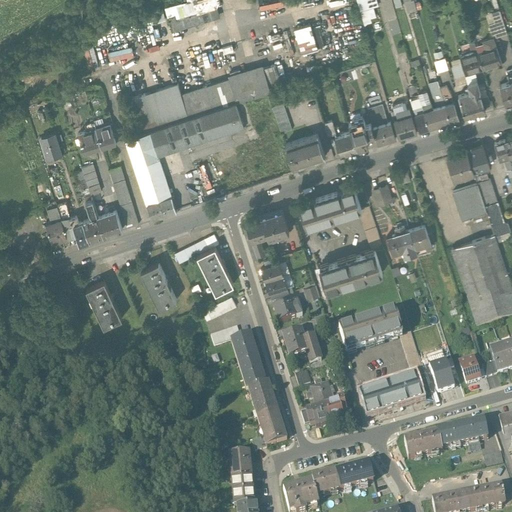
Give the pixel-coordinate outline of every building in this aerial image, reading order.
[(215,0),(212,0),(167,13),(172,31),(221,17),(215,0)] [(356,0),(360,12),(377,7),(375,0),(356,0)] [(399,0),(390,0),(403,43),(412,40),(399,0)] [(413,0),(403,0),(408,13),(416,11),(413,0)] [(499,10),(491,12),(494,20),(495,21),(489,23),(493,37),(506,33),(499,10)] [(294,26),(298,52),(316,49),(312,23),(294,26)] [(151,27),(145,29),(153,50),(159,48),(151,27)] [(493,37),(483,40),(486,49),(476,51),(482,69),(501,63),(493,37)] [(457,48),(460,56),(476,51),(474,42),(457,48)] [(441,50),(432,53),(438,71),(447,67),(441,50)] [(476,51),(460,56),(461,59),(465,74),(482,69),(476,51)] [(417,59),(409,62),(412,70),(420,68),(417,59)] [(461,59),(448,63),(452,78),(465,74),(461,59)] [(281,64),(275,66),(275,64),(263,68),(269,87),(286,81),(281,64)] [(263,68),(242,75),(241,69),(228,74),(230,79),(229,79),(236,102),(270,90),(269,87),(263,68)] [(229,79),(180,95),(188,118),(236,102),(229,79)] [(511,81),(509,82),(500,85),(506,105),(511,103),(511,81)] [(438,82),(429,85),(436,108),(445,105),(440,89),(438,82)] [(477,82),(467,85),(470,93),(458,96),(464,118),(485,111),(479,90),(477,82)] [(177,84),(127,100),(138,134),(188,118),(180,95),(177,84)] [(451,103),(447,87),(440,89),(445,105),(451,103)] [(427,92),(419,95),(419,96),(422,105),(430,103),(427,92)] [(419,96),(410,99),(413,106),(418,105),(419,106),(422,105),(419,96)] [(284,101),(272,105),(277,120),(281,132),(293,128),(284,101)] [(138,134),(126,138),(147,204),(170,196),(158,155),(244,126),(236,102),(188,118),(138,134)] [(417,132),(412,116),(411,116),(409,109),(405,110),(403,102),(398,104),(408,135),(417,132)] [(434,109),(432,109),(430,103),(422,105),(429,128),(439,125),(434,109)] [(451,103),(445,105),(450,122),(458,119),(454,103),(451,103)] [(408,135),(398,104),(394,105),(396,113),(392,114),(394,121),(398,137),(408,135)] [(422,105),(419,106),(418,105),(413,106),(420,131),(429,128),(422,105)] [(450,122),(445,105),(436,108),(434,109),(439,125),(450,122)] [(371,123),(373,128),(381,126),(388,124),(382,106),(367,110),(371,123)] [(364,118),(349,123),(351,132),(357,150),(368,147),(364,137),(375,134),(373,128),(371,123),(366,125),(364,118)] [(281,132),(277,120),(256,127),(260,139),(281,132)] [(332,121),(324,123),(328,135),(335,133),(334,128),(332,121)] [(381,126),(387,143),(395,141),(390,123),(388,124),(381,126)] [(111,124),(96,128),(102,146),(116,142),(114,135),(117,135),(114,126),(112,127),(111,124)] [(375,134),(378,146),(387,143),(381,126),(373,128),(375,134)] [(351,132),(340,135),(338,127),(334,128),(335,133),(336,136),(335,137),(340,155),(357,150),(351,132)] [(96,128),(78,134),(84,152),(102,146),(96,128)] [(56,133),(42,137),(46,151),(44,151),(47,160),(63,155),(56,133)] [(319,134),(286,145),(294,168),(326,157),(319,134)] [(511,160),(505,140),(494,144),(499,159),(504,157),(507,168),(511,166),(511,160)] [(482,146),(467,151),(474,173),(489,168),(482,146)] [(467,151),(447,157),(455,180),(474,173),(467,151)] [(93,164),(82,168),(85,179),(88,186),(89,186),(89,187),(99,183),(93,164)] [(139,224),(120,165),(109,169),(127,228),(139,224)] [(407,171),(402,173),(404,183),(410,181),(407,171)] [(85,179),(79,181),(84,198),(91,196),(88,186),(85,179)] [(490,179),(477,183),(477,184),(482,199),(494,195),(495,195),(490,179)] [(99,183),(89,187),(89,186),(88,186),(90,195),(99,192),(99,191),(102,191),(99,183)] [(477,184),(452,192),(462,221),(487,213),(482,199),(477,184)] [(353,186),(327,195),(335,219),(357,211),(361,210),(353,186)] [(386,186),(380,188),(384,203),(391,201),(386,186)] [(380,188),(373,190),(378,205),(384,203),(380,188)] [(117,209),(106,213),(99,192),(90,195),(91,196),(92,200),(103,236),(123,230),(117,209)] [(327,195),(300,204),(308,228),(335,219),(327,195)] [(497,202),(496,203),(494,195),(482,199),(487,213),(494,236),(495,237),(510,233),(508,225),(505,226),(497,202)] [(170,196),(147,204),(152,219),(176,211),(171,196),(170,196)] [(103,236),(92,200),(85,202),(88,213),(92,218),(83,221),(89,240),(103,236)] [(76,215),(70,217),(66,202),(57,205),(67,237),(67,238),(77,235),(79,243),(89,240),(83,221),(79,222),(76,215)] [(57,205),(47,208),(51,221),(46,223),(52,243),(61,240),(61,239),(67,237),(57,205)] [(375,227),(369,207),(361,210),(357,211),(364,230),(375,227)] [(281,209),(261,216),(267,236),(268,238),(288,232),(281,209)] [(267,236),(261,216),(245,221),(252,242),(260,239),(267,236)] [(425,225),(409,230),(415,248),(416,253),(432,248),(425,225)] [(404,226),(399,228),(406,252),(403,253),(405,260),(417,256),(416,253),(415,248),(409,230),(406,231),(404,226)] [(375,227),(364,230),(371,250),(374,249),(382,246),(375,227)] [(394,235),(385,238),(391,256),(403,253),(406,252),(399,228),(392,230),(394,235)] [(494,236),(451,250),(476,326),(511,314),(511,289),(495,237),(494,236)] [(204,238),(174,252),(179,263),(209,249),(204,238)] [(260,239),(252,242),(256,255),(265,252),(260,239)] [(234,286),(216,248),(198,256),(216,294),(234,286)] [(371,250),(346,258),(354,281),(381,272),(374,249),(371,250)] [(346,258),(320,267),(327,290),(354,281),(346,258)] [(279,262),(261,268),(265,281),(283,275),(279,262)] [(177,301),(159,263),(141,271),(159,309),(177,301)] [(283,275),(265,281),(269,293),(272,292),(287,287),(283,275)] [(122,319),(104,281),(86,289),(104,328),(122,319)] [(314,286),(303,289),(307,301),(318,298),(314,286)] [(287,287),(272,292),(274,298),(289,293),(287,287)] [(232,296),(207,308),(211,318),(236,306),(233,298),(232,296)] [(290,301),(272,307),(277,325),(301,318),(296,304),(291,305),(290,301)] [(394,311),(366,320),(374,344),(399,336),(402,335),(394,311)] [(366,320),(338,329),(346,353),(374,344),(366,320)] [(237,327),(211,336),(214,346),(231,340),(240,337),(237,327)] [(294,332),(291,334),(291,335),(282,338),(289,358),(305,353),(310,367),(323,362),(314,337),(304,341),(301,331),(295,334),(294,332)] [(402,335),(399,336),(405,356),(416,353),(410,333),(402,335)] [(240,337),(231,340),(239,365),(258,359),(250,334),(240,337)] [(511,348),(511,346),(500,349),(508,373),(511,371),(511,348)] [(500,349),(489,353),(493,365),(496,376),(496,377),(508,373),(500,349)] [(416,353),(405,356),(412,376),(415,375),(423,373),(416,353)] [(258,359),(239,365),(247,391),(248,390),(266,384),(258,359)] [(473,360),(459,364),(467,386),(480,382),(480,380),(477,373),(473,360)] [(493,365),(482,369),(483,371),(485,378),(486,380),(496,376),(493,365)] [(480,380),(485,378),(483,371),(477,373),(480,380)] [(307,372),(295,376),(297,382),(308,378),(307,372)] [(412,376),(387,384),(395,408),(423,399),(415,375),(412,376)] [(308,378),(297,382),(299,387),(310,383),(308,378)] [(338,402),(334,404),(330,392),(333,391),(332,387),(329,388),(328,383),(322,385),(321,381),(315,382),(316,387),(319,386),(330,425),(344,421),(342,413),(347,412),(343,398),(338,400),(338,402)] [(266,384),(248,390),(257,418),(277,412),(268,384),(266,384)] [(387,384),(359,393),(367,417),(395,408),(387,384)] [(330,425),(319,386),(316,387),(310,388),(312,394),(309,394),(310,398),(313,397),(316,409),(307,412),(311,426),(315,425),(316,429),(330,425)] [(277,412),(257,418),(263,437),(266,447),(287,440),(277,412)] [(311,426),(307,412),(300,414),(305,428),(311,426)] [(511,413),(498,417),(502,429),(511,425),(511,413)] [(487,444),(483,422),(459,427),(464,449),(487,444)] [(464,449),(459,427),(437,432),(437,436),(441,453),(464,449)] [(441,453),(437,436),(404,443),(408,463),(442,456),(441,453)] [(254,451),(266,447),(263,437),(252,441),(254,451)] [(251,452),(230,453),(232,480),(253,479),(251,452)] [(500,453),(483,457),(486,469),(503,464),(500,453)] [(369,465),(336,473),(340,491),(374,483),(369,465)] [(336,473),(312,480),(312,483),(316,498),(340,491),(336,473)] [(253,479),(232,480),(234,504),(237,504),(248,503),(248,501),(254,501),(253,479)] [(312,483),(283,491),(288,511),(291,511),(295,511),(305,511),(306,511),(305,508),(318,505),(316,498),(312,483)] [(501,489),(479,494),(482,511),(505,507),(503,497),(501,489)] [(479,494),(455,498),(458,511),(479,511),(482,511),(479,494)] [(511,494),(503,497),(505,507),(505,508),(511,506),(511,494)] [(458,511),(455,498),(432,503),(434,511),(458,511)] [(248,503),(237,504),(238,511),(258,511),(258,501),(254,501),(248,501),(248,503)]
